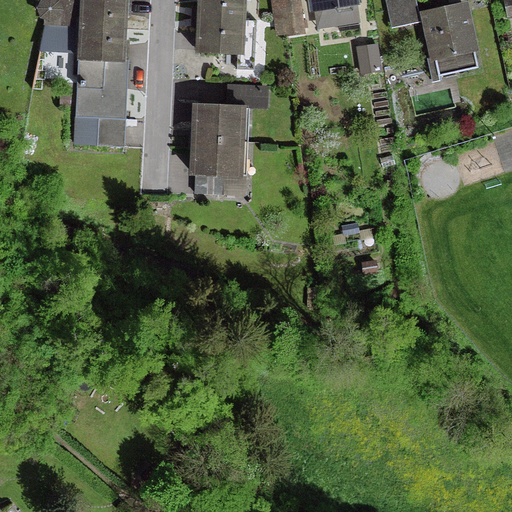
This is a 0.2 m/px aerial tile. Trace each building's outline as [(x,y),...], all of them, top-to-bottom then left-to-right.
[(123,0),(41,0),(41,1),(38,6),(37,11),(38,15),(40,17),(43,20),(46,21),(46,25),(79,27),(122,30),(123,0)] [(241,0),(197,0),(197,18),(197,19),(241,21),(241,0)] [(271,0),(274,21),(284,20),(281,0),(271,0)] [(281,0),(284,20),(285,34),(301,32),(296,0),(281,0)] [(354,5),(353,0),(309,0),(312,11),(354,5)] [(511,0),(503,0),(507,16),(511,15),(511,0)] [(389,29),(419,23),(415,4),(385,11),(389,29)] [(476,69),(463,8),(423,16),(436,77),(476,69)] [(192,26),(197,26),(195,53),(239,55),(241,21),(197,19),(197,18),(192,18),(192,26)] [(120,60),(122,30),(79,27),(77,60),(73,145),(122,147),(126,61),(120,60)] [(226,107),(194,105),(192,140),(239,142),(240,108),(236,107),(237,89),(227,89),(226,107)] [(237,178),(239,142),(192,140),(191,175),(193,175),(193,194),(222,195),(223,177),(237,178)] [(185,511),(179,503),(167,511),(185,511)]
